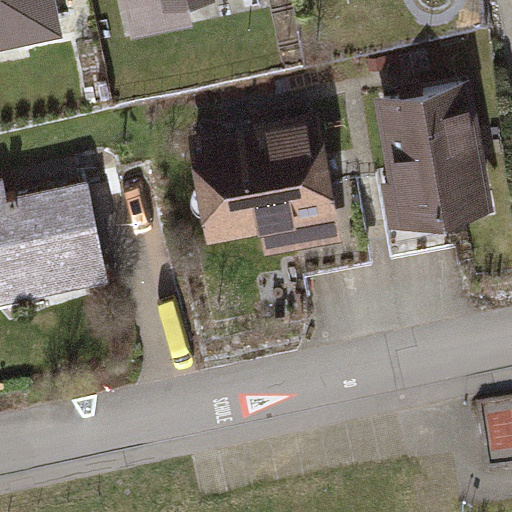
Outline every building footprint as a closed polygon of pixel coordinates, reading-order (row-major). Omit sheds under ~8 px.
[(0,0),(0,40),(66,27),(60,0),(0,0)] [(127,0),(136,35),(195,22),(189,0),(127,0)] [(387,55),(369,58),(372,71),(390,67),(387,55)] [(274,78),(257,82),(259,93),(276,89),(274,78)] [(476,78),(377,96),(392,179),(386,186),(393,224),(499,206),(476,78)] [(330,110),(195,131),(211,232),(261,224),(265,250),(350,237),(330,110)] [(5,176),(0,176),(0,298),(111,276),(91,177),(8,193),(5,176)]
